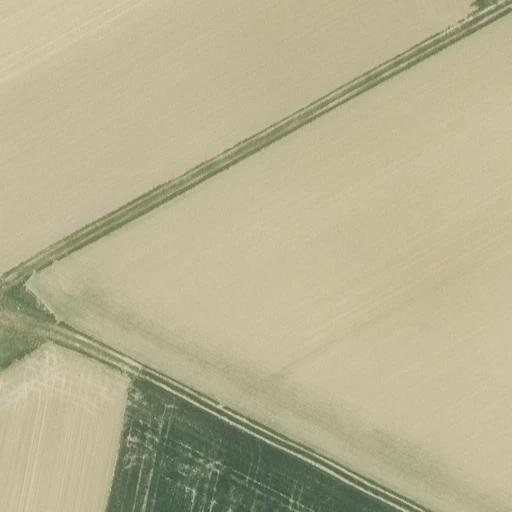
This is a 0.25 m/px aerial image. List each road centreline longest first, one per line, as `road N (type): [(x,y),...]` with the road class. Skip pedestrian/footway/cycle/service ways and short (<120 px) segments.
road 1 (track): [(0,285),(511,0)]
road 2 (track): [(0,304),(408,511)]
